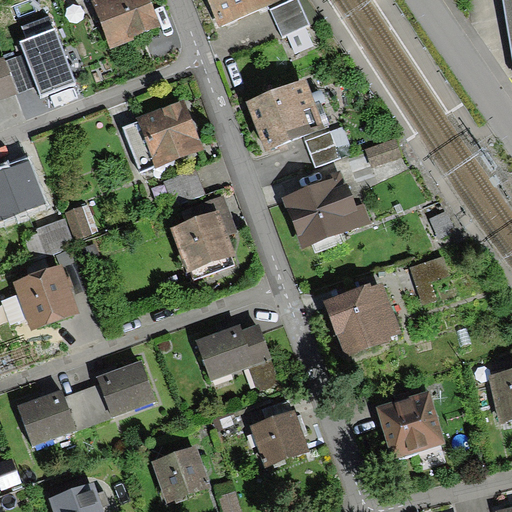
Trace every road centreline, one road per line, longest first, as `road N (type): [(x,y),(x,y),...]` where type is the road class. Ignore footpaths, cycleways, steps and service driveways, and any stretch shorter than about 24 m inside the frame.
road 1 (residential): [(369,511),(200,61)]
road 2 (residential): [(0,139),(200,61)]
road 3 (residential): [(511,478),(376,511)]
